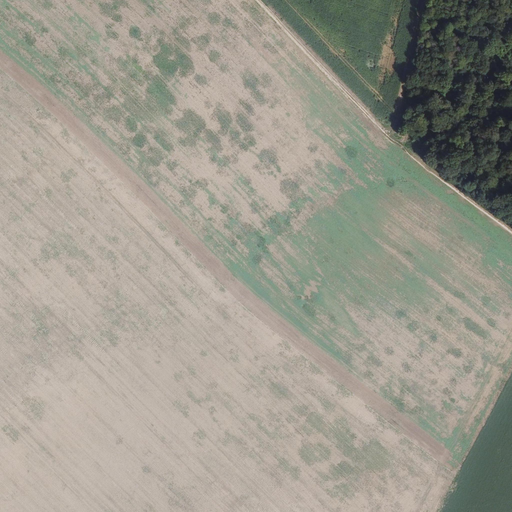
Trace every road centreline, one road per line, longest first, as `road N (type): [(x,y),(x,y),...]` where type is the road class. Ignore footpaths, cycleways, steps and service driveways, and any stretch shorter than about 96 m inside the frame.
road 1 (track): [(258,0),(388,133)]
road 2 (track): [(388,133),(511,235)]
road 3 (track): [(423,0),(388,133)]
road 4 (track): [(403,92),(464,74),(511,26)]
